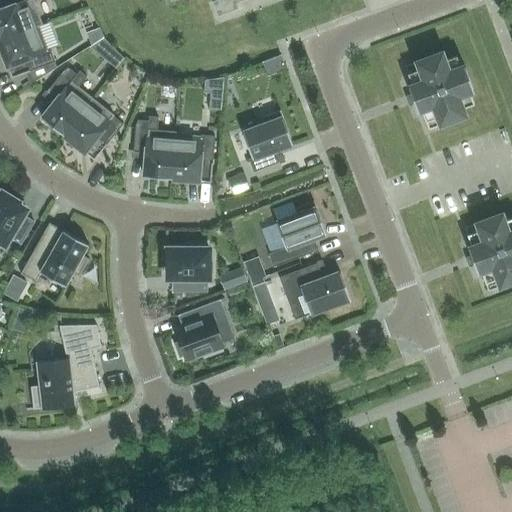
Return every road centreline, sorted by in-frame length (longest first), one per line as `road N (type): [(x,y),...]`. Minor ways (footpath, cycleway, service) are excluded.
road 1 (unclassified): [(416,317),(316,47),(442,0)]
road 2 (unclassified): [(416,317),(162,411)]
road 3 (residential): [(162,411),(130,307),(130,214)]
road 4 (unclassified): [(162,411),(54,449),(0,449)]
road 5 (residential): [(130,214),(60,184),(0,129)]
